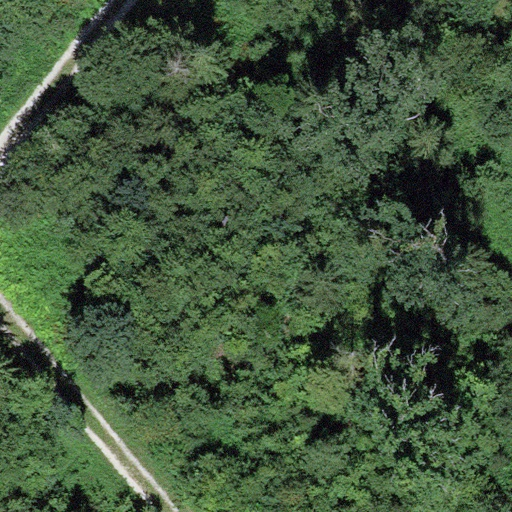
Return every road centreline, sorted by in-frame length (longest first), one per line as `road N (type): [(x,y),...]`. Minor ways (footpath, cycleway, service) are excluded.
road 1 (track): [(0,328),(155,511)]
road 2 (track): [(0,155),(120,0)]
